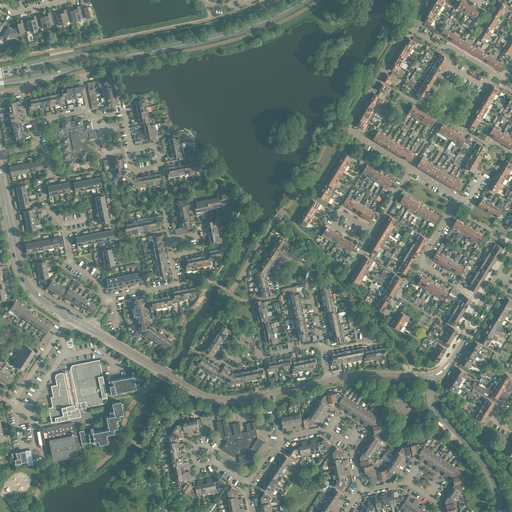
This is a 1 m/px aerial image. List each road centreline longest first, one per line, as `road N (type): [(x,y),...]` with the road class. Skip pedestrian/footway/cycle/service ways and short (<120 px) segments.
road 1 (tertiary): [(271,392),(204,395),(93,330)]
road 2 (residential): [(411,167),(346,128),(409,27)]
road 3 (tertiary): [(93,330),(28,286),(1,181)]
road 4 (secondary): [(144,52),(244,30),(307,0)]
road 5 (tertiary): [(496,511),(491,478),(430,402),(433,377)]
road 6 (secondary): [(0,83),(144,52)]
road 7 (secondary): [(144,52),(0,72)]
road 8 (residential): [(361,489),(349,443),(327,429),(281,437)]
